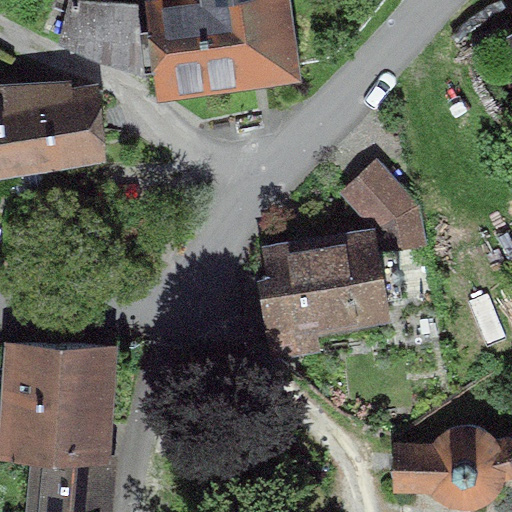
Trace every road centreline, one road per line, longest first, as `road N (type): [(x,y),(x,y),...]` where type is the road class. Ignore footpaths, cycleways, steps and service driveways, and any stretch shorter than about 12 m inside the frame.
road 1 (residential): [(0,28),(115,83),(257,199)]
road 2 (residential): [(181,289),(343,448),(366,511)]
road 3 (residential): [(257,199),(437,0)]
road 4 (residential): [(181,289),(113,311),(0,313)]
